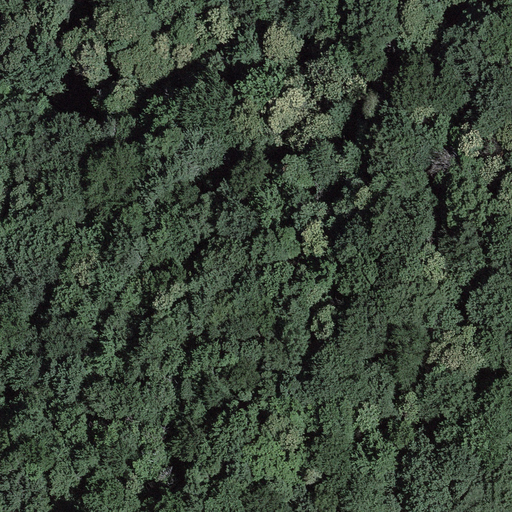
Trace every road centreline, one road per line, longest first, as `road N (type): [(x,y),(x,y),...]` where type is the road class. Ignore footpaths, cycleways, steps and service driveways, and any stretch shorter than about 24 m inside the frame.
road 1 (motorway): [(0,177),(134,211),(511,263)]
road 2 (motorway): [(511,114),(165,66),(0,28)]
